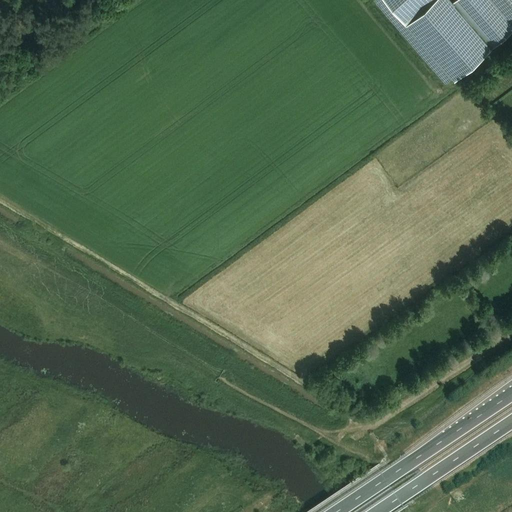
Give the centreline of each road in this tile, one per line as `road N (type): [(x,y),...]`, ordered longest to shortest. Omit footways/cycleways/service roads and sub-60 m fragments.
road 1 (trunk): [(511,394),(337,511)]
road 2 (unclassified): [(355,437),(511,333)]
road 3 (trunk): [(378,511),(511,422)]
